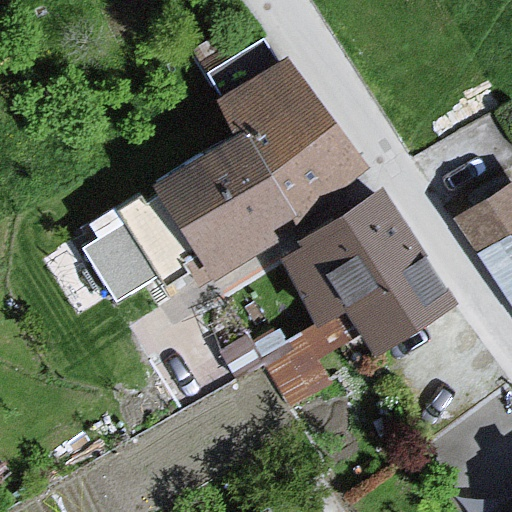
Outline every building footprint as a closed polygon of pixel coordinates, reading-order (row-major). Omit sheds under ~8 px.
[(281,48),(212,90),(230,124),(237,120),(288,203),(291,211),(363,158),(281,48)] [(230,124),(147,174),(205,269),(271,229),(264,218),(288,203),(237,120),(230,124)] [(291,226),(293,232),(271,246),(313,312),(338,296),(368,344),(450,293),(375,173),(291,226)] [(511,173),(449,210),(474,246),(511,299),(511,173)] [(111,294),(163,268),(129,203),(77,229),(111,294)] [(511,511),(511,482),(476,503),(481,511),(511,511)] [(269,511),(263,501),(244,511),(269,511)]
